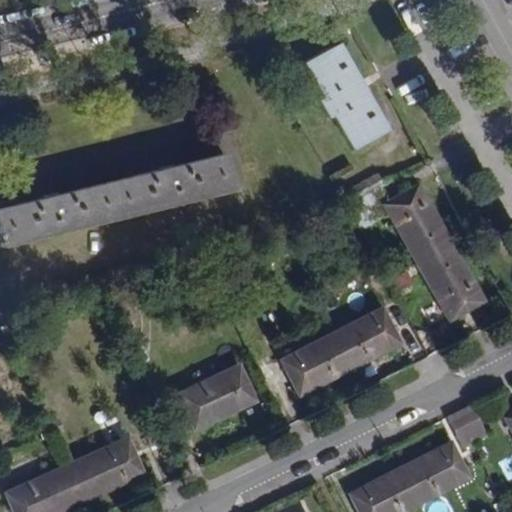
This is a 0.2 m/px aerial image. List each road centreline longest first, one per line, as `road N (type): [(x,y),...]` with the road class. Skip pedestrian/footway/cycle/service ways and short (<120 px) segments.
road 1 (residential): [(181,511),(511,351)]
road 2 (residential): [(0,42),(175,0)]
